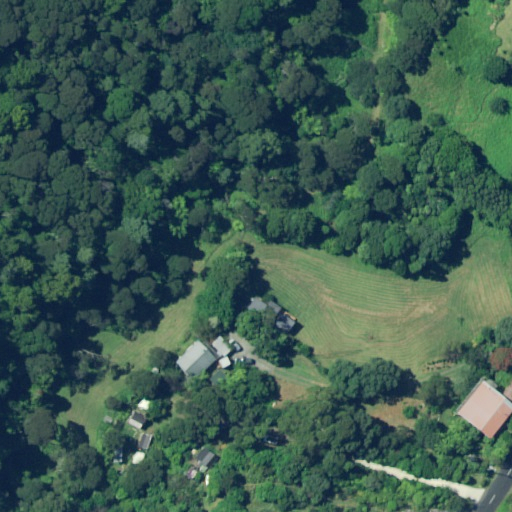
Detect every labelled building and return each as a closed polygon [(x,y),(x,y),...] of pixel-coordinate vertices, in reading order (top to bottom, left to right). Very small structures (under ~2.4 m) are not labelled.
[(279,312),(268,306),(262,315),(274,322),(279,312)] [(195,380),(220,357),(223,354),(225,357),(235,348),(221,333),(209,345),(203,339),(178,362),(195,380)] [(228,377),(220,369),(210,378),(219,387),(228,377)] [(510,409),(477,383),(454,413),(487,439),(510,409)] [(157,404),(143,397),(130,422),(143,429),(157,404)] [(155,438),(144,435),(141,447),(153,450),(155,438)] [(126,463),(127,445),(119,444),(118,462),(126,463)] [(149,454),(140,452),(136,468),(145,471),(149,454)]
